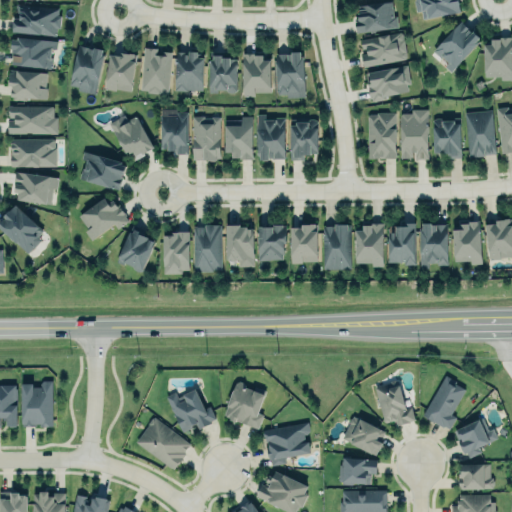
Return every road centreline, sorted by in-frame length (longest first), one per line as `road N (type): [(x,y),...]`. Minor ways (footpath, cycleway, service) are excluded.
road 1 (secondary): [(465,323),(0,328)]
road 2 (residential): [(145,188),(511,181)]
road 3 (residential): [(118,7),(211,18),(317,11)]
road 4 (residential): [(349,186),(316,0)]
road 5 (residential): [(88,464),(95,329)]
